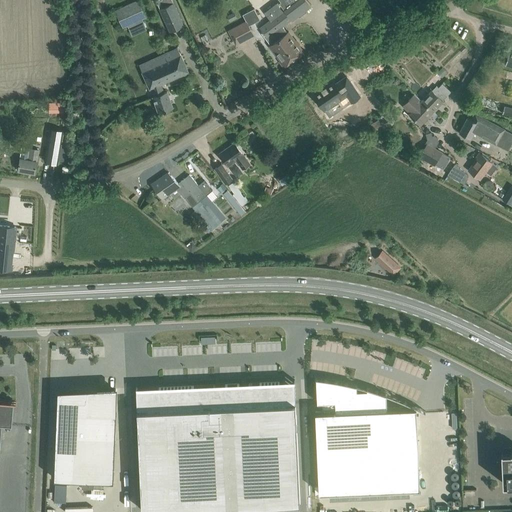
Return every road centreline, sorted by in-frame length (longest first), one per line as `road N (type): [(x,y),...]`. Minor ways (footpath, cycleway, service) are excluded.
road 1 (unclassified): [(0,334),(331,325),(418,348),(511,396)]
road 2 (secondary): [(0,297),(332,288),(420,310),(511,352)]
road 3 (unclassified): [(0,178),(74,180),(116,169),(314,58),(456,0)]
road 4 (unknown): [(456,0),(484,24),(483,34),(440,132)]
